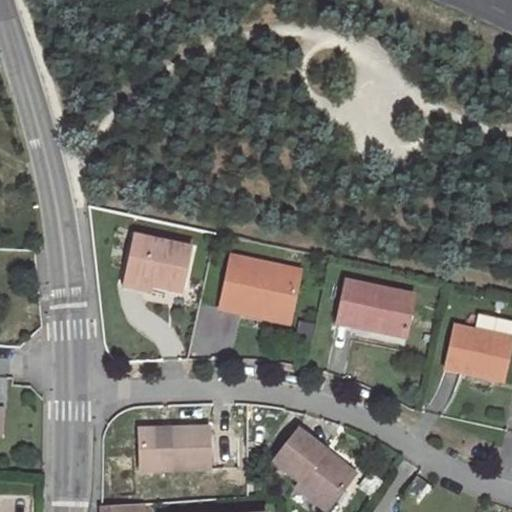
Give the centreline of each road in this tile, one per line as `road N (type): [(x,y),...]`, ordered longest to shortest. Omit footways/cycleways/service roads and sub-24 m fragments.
road 1 (residential): [(74,397),(231,387),(395,429),(470,477),(511,484)]
road 2 (tertiary): [(74,368),(58,201),(0,12)]
